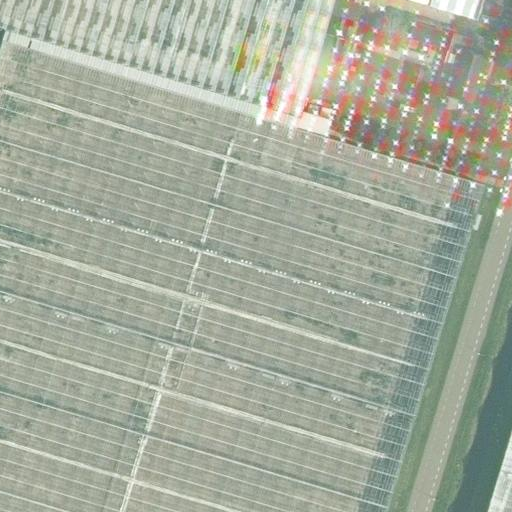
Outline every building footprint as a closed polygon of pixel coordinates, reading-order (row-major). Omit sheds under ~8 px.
[(0,0),(0,28),(301,118),(335,0),(0,0)] [(346,0),(361,5),(362,0),(409,0),(478,21),(484,0),(346,0)] [(338,63),(346,66),(359,22),(351,19),(338,63)] [(472,40),(454,34),(445,65),(454,67),(446,95),(477,104),(490,58),(469,51),(472,40)] [(385,511),(483,185),(3,41),(0,50),(0,511),(385,511)] [(301,118),(297,129),(327,138),(332,121),(302,112),(301,118)] [(511,511),(511,429),(487,511),(511,511)]
